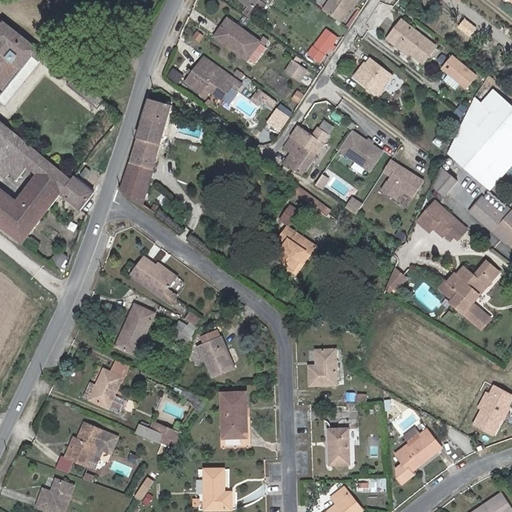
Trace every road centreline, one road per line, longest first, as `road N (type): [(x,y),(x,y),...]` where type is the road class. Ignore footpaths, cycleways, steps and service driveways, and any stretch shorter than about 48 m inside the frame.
road 1 (unclassified): [(290,511),(286,356),(275,317),(106,193)]
road 2 (tertiary): [(106,193),(77,280),(0,445)]
road 3 (tertiary): [(176,0),(147,61),(106,193)]
